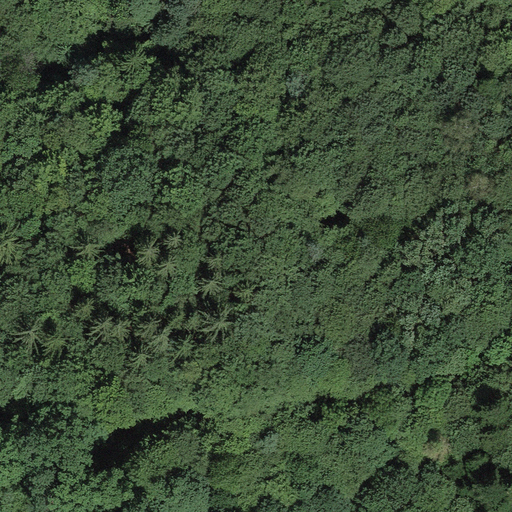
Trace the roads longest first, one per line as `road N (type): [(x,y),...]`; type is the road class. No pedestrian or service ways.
road 1 (track): [(511,308),(475,360),(430,381),(181,415),(18,421),(0,408)]
road 2 (track): [(0,209),(59,100),(166,0)]
